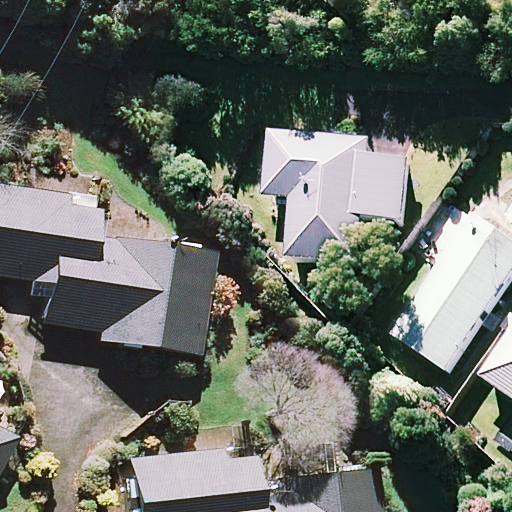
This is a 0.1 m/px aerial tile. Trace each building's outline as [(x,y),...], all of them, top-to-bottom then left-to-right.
[(374,152),(274,140),(266,205),(296,209),(289,266),(361,275),(367,227),(406,232),(413,172),(372,167),(374,152)] [(98,182),(30,172),(26,195),(0,191),(0,280),(50,288),(44,328),(87,335),(85,346),(190,362),(206,258),(89,241),(98,182)] [(511,291),(511,251),(475,226),(394,344),(450,382),(511,291)] [(334,281),(316,298),(344,329),(363,312),(334,281)] [(511,350),(485,388),(511,406),(511,350)] [(0,469),(20,432),(0,421),(0,469)] [(213,463),(212,454),(124,464),(128,511),(372,511),(369,475),(250,488),(247,460),(213,463)]
